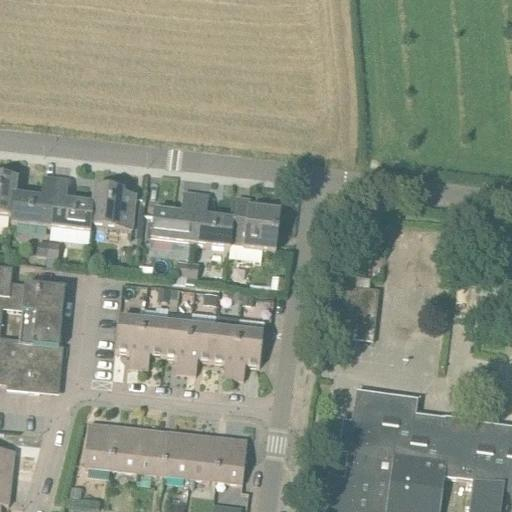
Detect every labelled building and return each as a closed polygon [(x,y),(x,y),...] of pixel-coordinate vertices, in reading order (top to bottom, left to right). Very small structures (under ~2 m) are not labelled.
[(9,227),(10,227),(16,182),(0,179),(0,219),(10,221),(9,227)] [(14,200),(16,182),(10,227),(50,231),(55,182),(42,181),(40,202),(14,200)] [(90,236),(90,230),(92,208),(66,205),(68,184),(55,182),(50,231),(90,236)] [(90,230),(131,235),(135,199),(115,196),(116,193),(94,191),(92,208),(90,230)] [(190,248),(195,198),(182,197),(180,218),(153,215),(150,244),(190,248)] [(230,250),(233,224),(206,221),(208,200),(195,198),(190,248),(230,253),(230,250)] [(243,253),(275,256),(280,216),(249,212),(249,204),(235,203),(233,224),(230,250),(243,251),(243,253)] [(365,283),(357,282),(349,350),(356,351),(352,383),(487,402),(491,370),(498,370),(505,315),(508,295),(465,289),(469,257),(370,243),(365,283)] [(46,261),(48,247),(37,246),(36,260),(46,261)] [(57,263),(59,248),(48,247),(46,261),(45,271),(55,272),(56,263),(57,263)] [(185,289),(187,267),(177,266),(175,279),(171,279),(170,287),(185,289)] [(187,267),(185,289),(195,290),(196,283),(197,283),(198,268),(187,267)] [(57,400),(62,360),(63,352),(58,352),(60,331),(64,293),(24,289),(24,290),(10,288),(12,274),(0,272),(0,389),(6,390),(6,395),(39,398),(57,400)] [(272,281),(270,294),(282,295),(284,283),(272,281)] [(127,372),(137,373),(142,325),(118,322),(115,356),(129,358),(127,372)] [(142,325),(137,373),(148,375),(149,359),(163,361),(166,327),(142,325)] [(166,327),(163,361),(177,363),(175,377),(185,379),(190,330),(166,327)] [(197,365),(211,366),(214,332),(190,330),(185,379),(195,380),(197,365)] [(223,383),(233,384),(238,335),(214,332),(211,366),(224,368),(223,383)] [(259,371),(262,338),(238,335),(233,384),(243,385),(244,370),(259,371)] [(347,458),(344,478),(349,479),(348,483),(328,480),(323,511),(511,511),(511,432),(481,428),(481,427),(480,427),(480,428),(463,426),(461,437),(443,434),(445,422),(444,422),(444,424),(415,420),(417,404),(355,395),(351,426),(342,424),(338,457),(347,458)] [(83,472),(110,475),(114,431),(88,429),(83,472)] [(114,431),(110,475),(136,477),(141,434),(114,431)] [(141,434),(136,477),(162,480),(167,437),(141,434)] [(162,480),(189,483),(194,440),(167,437),(162,480)] [(194,440),(189,483),(215,486),(220,443),(194,440)] [(220,443),(215,486),(242,489),(247,446),(220,443)] [(0,454),(0,481),(11,483),(14,456),(0,454)] [(0,508),(8,510),(11,483),(0,481),(0,508)]
